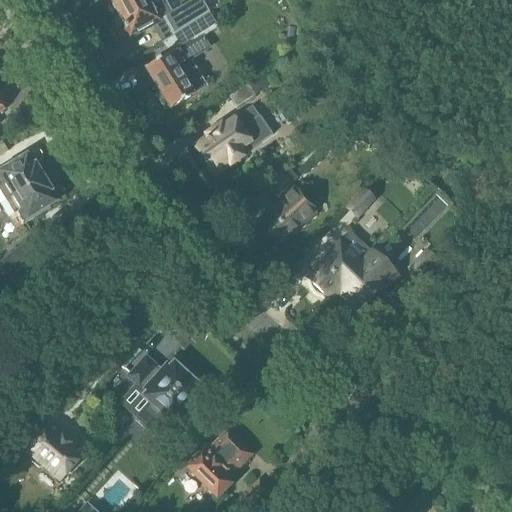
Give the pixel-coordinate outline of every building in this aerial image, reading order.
[(107,0),(109,3),(107,5),(108,11),(113,14),(115,13),(116,15),(142,0),(107,0)] [(116,16),(114,17),(115,23),(120,27),(122,26),(129,38),(151,26),(162,43),(193,23),(208,14),(199,0),(196,0),(180,9),(174,0),(142,0),(116,15),(116,16)] [(169,54),(145,69),(161,95),(157,98),(163,108),(167,106),(170,109),(206,87),(189,61),(196,57),(207,50),(200,38),(216,28),(208,14),(193,23),(162,43),(169,54)] [(310,42),(302,48),(305,52),(313,47),(310,42)] [(247,85),(228,97),(236,108),(254,95),(247,85)] [(207,138),(194,148),(197,153),(196,157),(201,164),(205,164),(211,173),(214,177),(240,158),(236,152),(246,145),(250,151),(271,136),(257,117),(254,118),(248,110),(241,115),(232,121),(222,128),(220,125),(205,136),(207,138)] [(314,136),(307,141),(312,147),(318,143),(314,136)] [(0,168),(0,204),(46,177),(37,163),(39,161),(40,159),(40,156),(38,153),(36,152),(33,151),(31,152),(4,168),(3,167),(0,168)] [(278,203),(253,226),(268,243),(271,240),(272,241),(273,241),(274,242),(275,242),(276,243),(277,243),(278,243),(279,243),(280,242),(281,242),(282,242),(282,241),(283,241),(314,213),(293,188),(291,190),(288,186),(293,182),(285,173),(268,186),(275,194),(272,196),(278,203)] [(46,177),(0,204),(0,205),(15,229),(34,218),(33,216),(60,200),(61,200),(61,199),(62,199),(62,198),(62,197),(63,197),(63,196),(63,195),(63,194),(63,193),(62,192),(62,191),(61,191),(61,190),(60,190),(60,189),(59,189),(58,189),(57,188),(56,188),(55,188),(55,189),(54,189),(46,177)] [(363,191),(346,209),(356,218),(373,200),(363,191)] [(322,261),(305,279),(308,282),(308,283),(308,284),(308,285),(309,286),(309,287),(309,288),(310,289),(310,290),(311,291),(311,292),(312,293),(313,294),(314,295),(315,295),(315,296),(316,296),(317,297),(318,297),(319,297),(320,298),(321,298),(322,298),(323,298),(324,298),(327,301),(337,292),(361,266),(360,265),(372,253),(350,232),(339,244),(328,255),(327,254),(321,261),(322,261)] [(32,237),(0,262),(0,268),(6,276),(40,248),(32,237)] [(361,266),(337,292),(358,312),(378,291),(379,291),(380,291),(380,290),(379,289),(378,289),(382,285),(386,288),(397,277),(391,272),(397,266),(380,249),(374,255),(372,253),(360,265),(361,266)] [(425,252),(408,270),(417,279),(435,261),(425,252)] [(20,268),(8,278),(22,297),(35,287),(20,268)] [(143,395),(150,401),(136,417),(157,436),(171,421),(172,422),(199,393),(193,387),(195,384),(184,374),(182,377),(170,366),(160,376),(153,370),(155,367),(145,357),(127,377),(137,387),(138,385),(146,392),(143,395)] [(64,440),(48,427),(25,453),(30,456),(30,461),(38,468),(43,467),(58,480),(80,454),(67,443),(65,446),(62,443),(64,440)] [(225,429),(186,468),(215,497),(227,484),(224,480),(250,455),(225,429)] [(264,511),(278,500),(267,489),(257,480),(236,502),(245,511),(264,511)]
